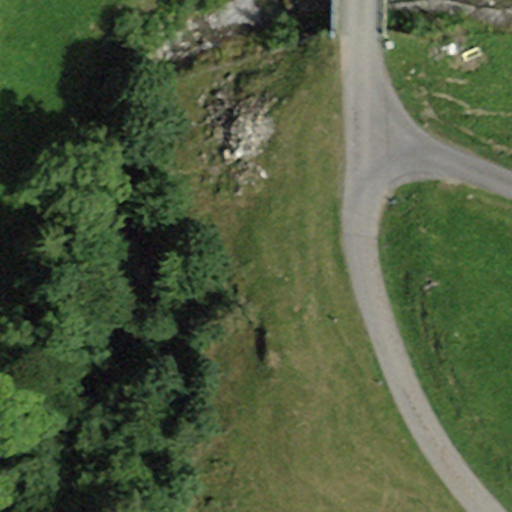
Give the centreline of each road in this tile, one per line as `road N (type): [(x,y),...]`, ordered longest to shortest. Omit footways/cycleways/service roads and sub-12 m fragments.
road 1 (track): [(488,511),(427,435),(374,308),(359,237),(359,0)]
road 2 (track): [(357,154),(511,188)]
